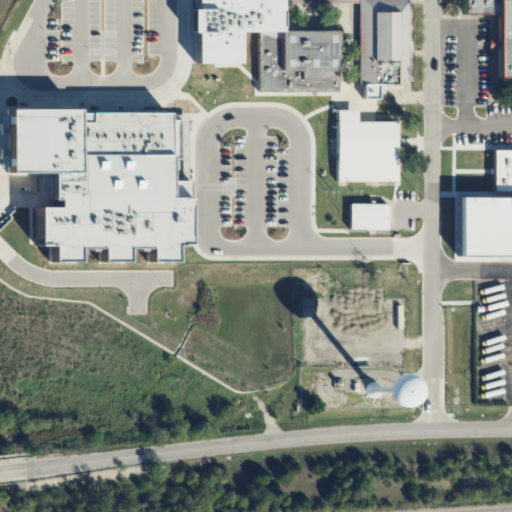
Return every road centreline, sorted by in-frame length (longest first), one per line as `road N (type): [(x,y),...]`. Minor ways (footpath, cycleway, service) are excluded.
road 1 (secondary): [(511,433),(333,434),(21,469)]
road 2 (residential): [(435,432),(432,0)]
